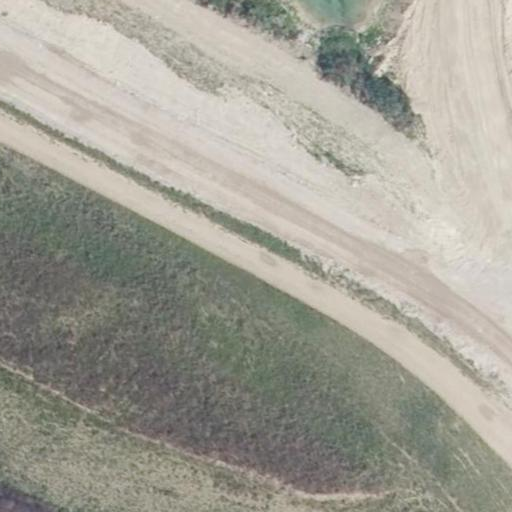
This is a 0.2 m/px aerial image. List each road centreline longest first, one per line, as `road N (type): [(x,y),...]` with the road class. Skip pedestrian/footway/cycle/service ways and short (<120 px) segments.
road 1 (primary): [(291,511),(0,238)]
road 2 (primary): [(0,294),(230,511)]
